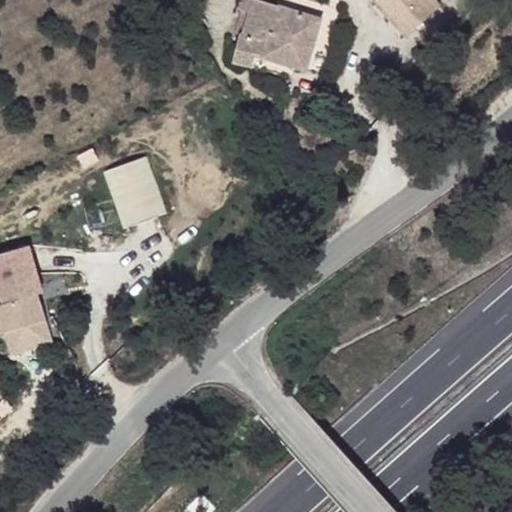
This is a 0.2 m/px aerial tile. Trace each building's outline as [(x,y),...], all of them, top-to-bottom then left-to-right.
[(321,19),(259,0),(253,0),(244,34),(239,33),(232,63),(253,68),(253,65),(256,54),(290,65),(306,69),(321,19)] [(244,34),(253,0),(239,0),(237,8),(242,9),(235,32),(239,33),(244,34)] [(403,0),(375,0),(371,4),(404,39),(423,21),(403,0)] [(290,65),(256,54),(253,65),(287,76),(290,65)] [(145,154),(104,169),(126,227),(166,212),(145,154)] [(45,320),(36,295),(27,297),(24,286),(12,290),(15,300),(0,304),(0,324),(3,323),(6,332),(16,329),(29,325),(45,320)] [(32,336),(29,325),(16,329),(19,341),(32,336)]
